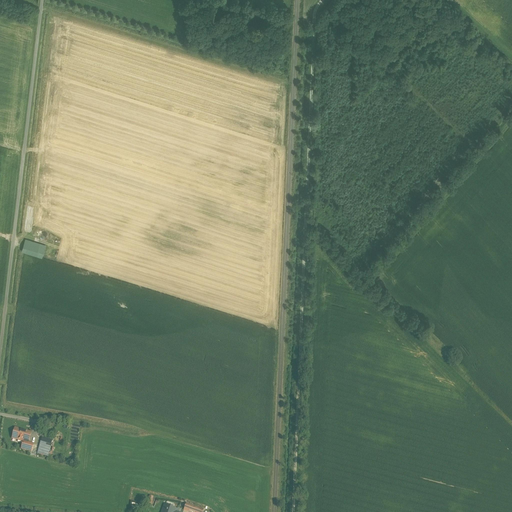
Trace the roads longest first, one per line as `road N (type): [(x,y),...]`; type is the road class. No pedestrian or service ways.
road 1 (track): [(295,511),(314,22),(324,0)]
road 2 (unclassified): [(42,0),(0,359)]
